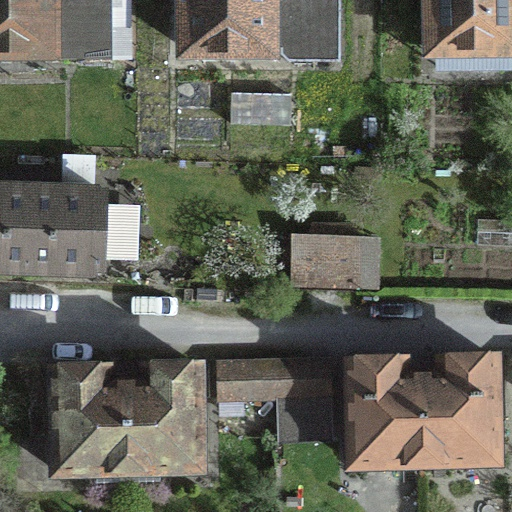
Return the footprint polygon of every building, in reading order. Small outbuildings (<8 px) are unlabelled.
[(0,0),(0,51),(52,51),(52,59),(112,58),(111,0),(0,0)] [(281,0),(282,2),(271,2),(270,0),(186,0),(187,50),(271,50),(282,50),(282,55),(290,62),(342,61),(341,0),(281,0)] [(469,49),(469,67),(510,66),(510,48),(511,47),(511,0),(431,0),(432,49),(469,49)] [(0,271),(95,275),(95,263),(97,263),(100,186),(0,182),(0,271)] [(355,239),(294,236),(292,281),(354,283),(355,239)] [(422,374),(424,461),(496,459),(493,355),(440,357),(441,374),(422,374)] [(351,463),(424,461),(422,374),(402,375),(402,358),(349,359),(351,463)] [(328,360),(272,362),(273,397),(329,396),(328,360)] [(219,398),(273,397),(272,362),(218,363),(219,398)] [(106,365),(53,366),(55,470),(200,467),(197,363),(145,364),(145,381),(106,382),(106,365)]
